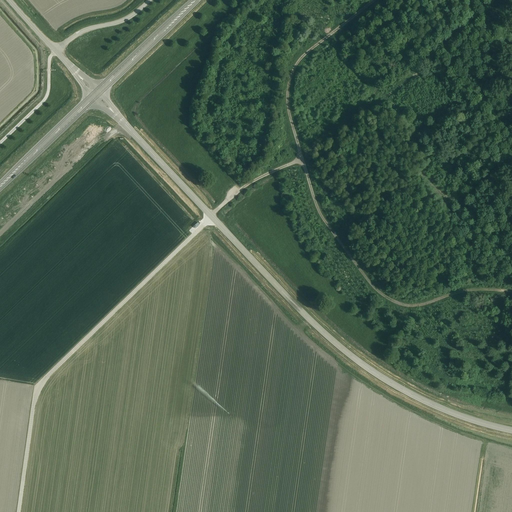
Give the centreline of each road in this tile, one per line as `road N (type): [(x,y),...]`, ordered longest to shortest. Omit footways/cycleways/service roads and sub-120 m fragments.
road 1 (unclassified): [(511,430),(413,395),(337,345),(115,114)]
road 2 (track): [(243,186),(301,160),(333,234),(375,290),(396,304),(511,290)]
road 3 (track): [(374,0),(293,69),(285,108),(301,160)]
road 4 (trunk): [(98,91),(192,0)]
road 5 (trunk): [(0,186),(93,96)]
